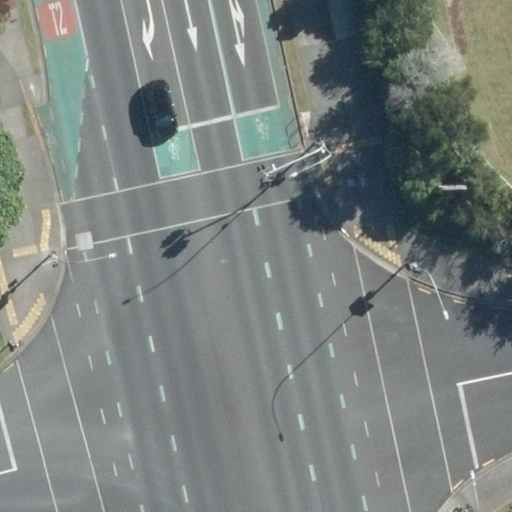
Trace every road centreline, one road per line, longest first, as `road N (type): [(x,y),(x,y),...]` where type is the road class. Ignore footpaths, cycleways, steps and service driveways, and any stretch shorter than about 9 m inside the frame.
road 1 (primary): [(174,437),(73,0)]
road 2 (primary): [(211,0),(305,407)]
road 3 (unclassified): [(511,368),(305,407)]
road 4 (residential): [(174,437),(0,481)]
road 5 (unclassified): [(305,407),(174,437)]
